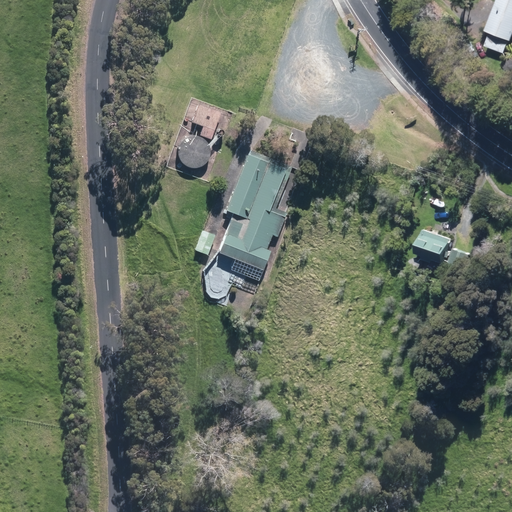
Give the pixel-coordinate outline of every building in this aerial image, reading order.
[(511,0),(497,0),(484,33),(510,42),(511,37),(511,0)] [(196,134),(208,138),(217,111),(195,103),(189,121),(200,125),(196,134)] [(275,237),(283,217),(270,212),(286,171),(244,154),(222,209),(245,218),(236,238),(221,232),(214,251),(259,269),(267,250),(263,249),(269,234),(275,237)] [(414,248),(442,259),(450,236),(423,225),(414,248)] [(192,249),(205,254),(212,234),(199,229),(192,249)] [(446,265),(462,271),(469,251),(453,246),(446,265)]
